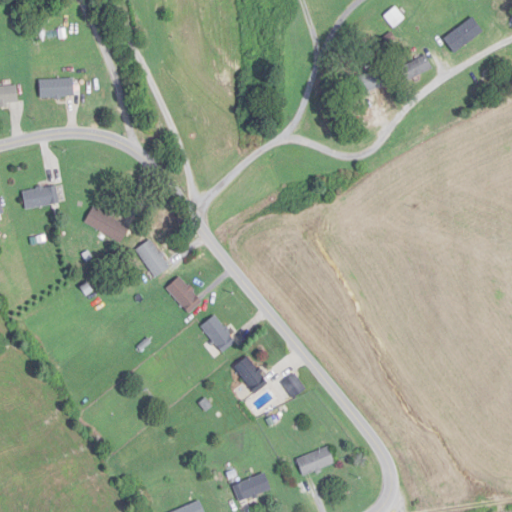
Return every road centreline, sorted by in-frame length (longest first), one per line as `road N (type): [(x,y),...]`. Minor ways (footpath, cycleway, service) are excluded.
road 1 (residential): [(393,485),(371,434),(145,157),(96,134),(0,144)]
road 2 (residential): [(194,213),(255,153),(284,137),(363,151),(430,89),(507,41)]
